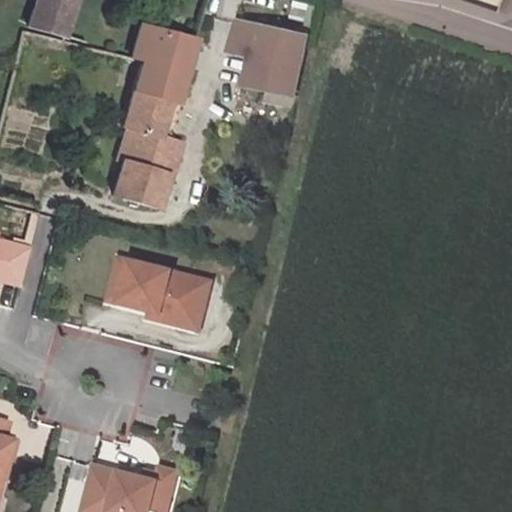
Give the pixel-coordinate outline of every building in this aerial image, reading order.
[(72,0),(35,0),(28,23),(61,34),(72,0)] [(253,57),(306,71),(314,41),(239,22),(230,51),(253,57)] [(193,38),(138,24),(127,53),(139,57),(130,87),(174,100),(193,38)] [(247,85),(301,96),(306,71),(253,57),(247,85)] [(167,101),(130,90),(120,124),(125,126),(135,128),(127,159),(122,158),(112,192),(157,205),(166,172),(169,173),(175,153),(164,149),(168,136),(158,133),(167,101)] [(267,92),(265,103),(294,109),(296,99),(267,92)] [(125,126),(116,157),(122,158),(127,159),(135,128),(125,126)] [(175,153),(179,139),(168,136),(164,149),(175,153)] [(0,286),(20,292),(29,254),(0,246),(0,286)] [(130,267),(120,264),(109,306),(120,309),(130,267)] [(130,267),(120,309),(151,317),(161,320),(159,326),(187,333),(192,315),(205,318),(212,288),(130,267)] [(192,315),(187,333),(200,336),(205,318),(192,315)] [(161,320),(151,317),(150,324),(159,326),(161,320)] [(8,424),(0,422),(0,479),(3,480),(7,461),(11,462),(16,444),(4,441),(8,424)] [(146,482),(93,469),(82,511),(169,511),(178,475),(161,471),(160,478),(158,485),(146,482)] [(147,475),(146,482),(158,485),(160,478),(147,475)]
